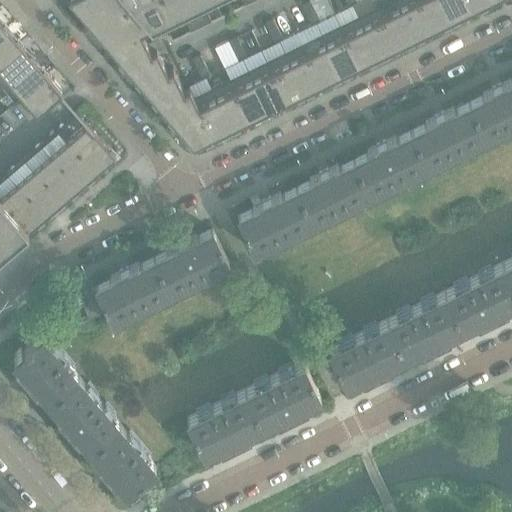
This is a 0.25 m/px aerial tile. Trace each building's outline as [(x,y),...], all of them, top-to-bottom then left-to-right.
[(109,46),(140,31),(203,0),(71,0),(109,43),(107,44),(109,46)] [(314,10),(309,0),(306,0),(301,3),(306,14),(314,10)] [(414,36),(395,0),(388,0),(376,6),(395,45),(396,45),(395,42),(411,35),(412,37),(414,36)] [(432,27),(418,0),(395,0),(414,36),(415,36),(414,34),(430,26),(431,28),(432,27)] [(450,18),(441,0),(418,0),(432,27),(433,27),(432,24),(448,17),(449,19),(450,18)] [(469,9),(464,0),(441,0),(450,18),(451,18),(450,15),(466,8),(467,10),(469,9)] [(487,0),(486,0),(464,0),(469,9),(470,9),(469,6),(481,0),(485,0),(486,1),(487,0)] [(395,45),(376,6),(358,15),(377,54),(378,54),(377,51),(393,44),(394,46),(395,45)] [(319,20),(314,10),(306,14),(311,24),(319,20)] [(194,19),(198,26),(210,20),(206,13),(194,19)] [(377,54),(358,15),(339,24),(358,63),(360,63),(359,60),(375,53),(376,55),(377,54)] [(277,28),(272,17),(264,21),(269,32),(277,28)] [(198,26),(194,19),(186,23),(190,31),(198,26)] [(358,63),(339,24),(321,33),(340,72),(341,72),(340,70),(356,62),(357,64),(358,63)] [(0,58),(20,41),(7,26),(0,31),(0,58)] [(282,38),(277,28),(269,32),(274,42),(282,38)] [(150,50),(148,46),(140,31),(109,46),(124,65),(156,49),(156,47),(150,50)] [(340,72),(321,33),(302,42),(322,81),(323,81),(322,79),(338,71),(339,73),(340,72)] [(241,46),(236,35),(228,39),(233,50),(241,46)] [(0,84),(0,85),(34,57),(20,41),(0,58),(0,84)] [(322,81),(302,42),(284,51),(303,90),(304,90),(303,88),(319,80),(320,82),(322,81)] [(246,56),(241,46),(233,50),(238,60),(246,56)] [(166,69),(156,49),(124,65),(141,84),(173,68),(172,67),(166,69)] [(303,90),(284,51),(266,60),(285,99),(286,99),(285,97),(301,89),(302,91),(303,90)] [(204,64),(199,53),(191,57),(196,68),(204,64)] [(14,101),(47,72),(34,57),(0,85),(14,101)] [(285,99),(266,60),(248,69),(267,108),(268,108),(267,106),(283,98),(284,100),(285,99)] [(209,74),(204,64),(196,68),(201,78),(209,74)] [(183,89),(173,68),(141,84),(157,103),(189,87),(188,86),(183,89)] [(267,108),(248,69),(229,78),(248,117),(249,117),(248,115),(264,107),(265,109),(267,108)] [(61,89),(47,72),(14,101),(28,117),(44,103),(61,89)] [(248,117),(229,78),(211,87),(230,126),(231,126),(230,124),(246,116),(247,118),(248,117)] [(511,122),(511,80),(511,81),(510,79),(482,93),(483,95),(468,103),(485,136),(511,122)] [(199,110),(193,96),(189,87),(157,103),(173,122),(199,110)] [(211,87),(193,96),(199,110),(212,135),(213,135),(212,133),(228,125),(229,127),(230,126),(211,87)] [(485,136),(468,103),(454,109),(453,107),(438,114),(424,121),(425,123),(410,131),(427,165),(485,136)] [(212,135),(199,110),(173,122),(192,145),(212,135)] [(115,152),(91,128),(85,122),(66,138),(93,170),(115,152)] [(427,165),(410,131),(396,138),(395,135),(366,150),(367,152),(352,159),(369,193),(427,165)] [(93,170),(66,138),(49,152),(76,185),(93,170)] [(76,185),(49,152),(32,166),(60,199),(76,185)] [(369,193),(352,159),(339,166),(337,164),(323,171),(309,178),(310,180),(295,187),(312,221),(369,193)] [(60,199),(32,166),(15,180),(43,213),(60,199)] [(43,213),(15,180),(0,192),(0,194),(5,201),(4,202),(26,227),(43,213)] [(312,221),(295,187),(281,194),(280,192),(270,197),(251,206),(252,208),(237,216),(254,250),(312,221)] [(0,243),(20,223),(25,228),(26,227),(4,202),(5,201),(0,194),(0,243)] [(228,262),(212,228),(196,236),(195,234),(167,248),(168,250),(153,257),(170,291),(228,262)] [(511,256),(501,262),(511,283),(511,256)] [(170,291),(153,257),(139,264),(138,262),(109,276),(110,278),(95,286),(96,288),(80,295),(89,315),(105,307),(112,320),(170,291)] [(511,299),(511,283),(501,262),(443,291),(460,324),(475,317),(476,320),(505,305),(504,303),(511,299)] [(460,324),(443,291),(387,319),(403,352),(418,345),(419,348),(448,334),(446,331),(460,324)] [(403,352),(387,319),(328,347),(345,381),(360,374),(361,376),(390,362),(389,360),(403,352)] [(78,374),(60,354),(42,332),(22,349),(21,347),(14,353),(15,355),(13,356),(18,362),(16,364),(36,388),(38,386),(49,399),(78,374)] [(320,394),(303,360),(244,389),(260,423),(275,415),(277,417),(305,403),(304,401),(320,394)] [(119,423),(94,394),(78,374),(49,399),(59,411),(57,412),(78,437),(80,435),(90,447),(119,423)] [(260,423),(244,389),(186,417),(203,451),(218,443),(219,446),(248,432),(247,429),(260,423)] [(155,465),(136,443),(119,423),(90,447),(101,459),(99,461),(119,486),(121,484),(126,489),(129,487),(130,489),(137,483),(136,482),(155,465)]
